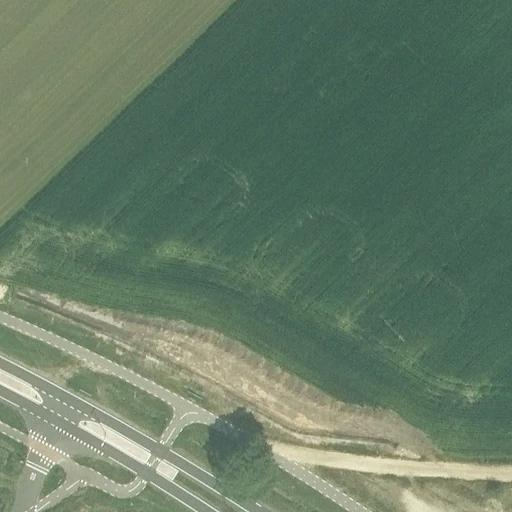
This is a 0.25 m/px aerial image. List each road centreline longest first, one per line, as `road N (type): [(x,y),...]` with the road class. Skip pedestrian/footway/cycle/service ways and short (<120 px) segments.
road 1 (track): [(263,450),(511,472)]
road 2 (secondary): [(257,511),(69,399)]
road 3 (secondary): [(57,419),(209,511)]
